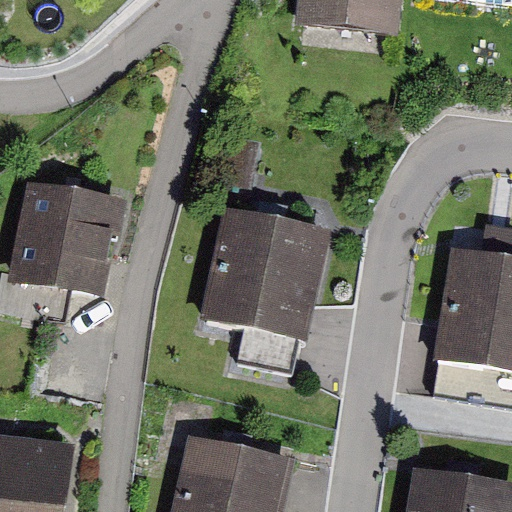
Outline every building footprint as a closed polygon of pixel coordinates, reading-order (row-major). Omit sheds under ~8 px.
[(105,0),(3,0),(0,15),(0,21),(97,42),(105,0)] [(300,0),(297,33),(399,44),(403,0),(300,0)] [(121,209),(29,191),(9,290),(101,309),(121,209)] [(333,239),(225,216),(201,330),(309,353),(333,239)] [(511,266),(453,257),(435,371),(511,383),(511,266)] [(67,511),(76,456),(0,444),(0,511),(67,511)] [(287,511),(297,469),(190,444),(174,511),(287,511)] [(511,511),(511,492),(414,478),(408,511),(511,511)]
